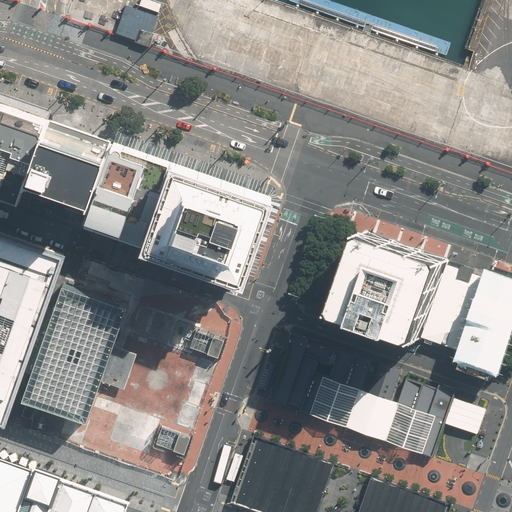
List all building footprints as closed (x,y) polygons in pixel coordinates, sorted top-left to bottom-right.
[(159,16),(126,4),(116,33),(136,39),(139,28),(153,33),(159,16)] [(135,41),(149,46),(153,33),(139,28),(136,39),(135,41)] [(51,120),(0,101),(0,193),(21,200),(26,187),(51,120)] [(113,142),(51,120),(26,187),(90,209),(113,142)] [(142,245),(171,162),(113,142),(90,209),(85,222),(142,245)] [(171,162),(142,245),(241,279),(269,196),(171,162)] [(0,420),(7,423),(12,409),(17,396),(19,388),(24,374),(30,356),(36,337),(50,299),(54,287),(56,280),(61,267),(63,260),(67,249),(0,226),(0,420)] [(449,260),(366,232),(339,309),(363,317),(397,329),(422,337),(449,260)] [(449,260),(422,337),(465,352),(491,273),(449,260)] [(511,324),(511,280),(491,273),(465,352),(499,363),(511,324)] [(26,390),(83,410),(96,373),(101,360),(106,344),(118,310),(61,290),(54,287),(50,299),(36,337),(30,356),(24,374),(19,388),(26,390)] [(226,337),(178,320),(171,341),(218,357),(226,337)] [(444,425),(457,387),(449,384),(296,332),(273,400),(434,455),(444,425)] [(101,360),(96,373),(112,378),(121,350),(106,344),(101,360)] [(478,404),(456,397),(447,422),(469,430),(479,433),(488,408),(478,404)] [(191,436),(162,426),(157,443),(185,453),(191,436)] [(236,502),(265,511),(319,511),(331,478),(336,463),(259,436),(236,502)] [(161,511),(156,507),(0,451),(0,467),(29,477),(126,510),(131,511),(161,511)] [(0,511),(17,511),(29,477),(0,467),(0,511)] [(450,511),(454,504),(373,476),(368,490),(360,511),(450,511)] [(125,511),(126,510),(29,477),(17,511),(125,511)]
